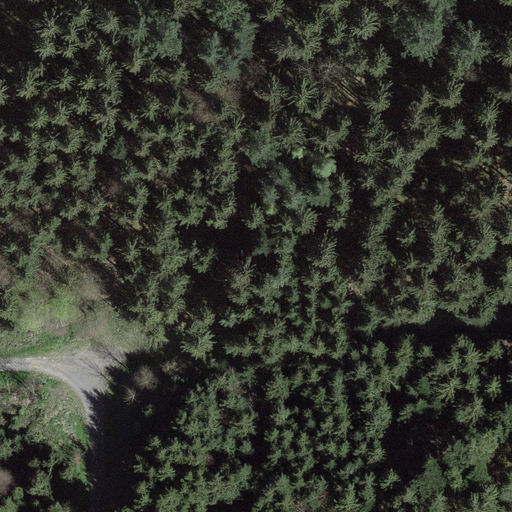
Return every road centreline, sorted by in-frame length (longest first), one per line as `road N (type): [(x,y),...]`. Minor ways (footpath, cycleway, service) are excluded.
road 1 (track): [(0,367),(511,341)]
road 2 (track): [(108,361),(97,511)]
